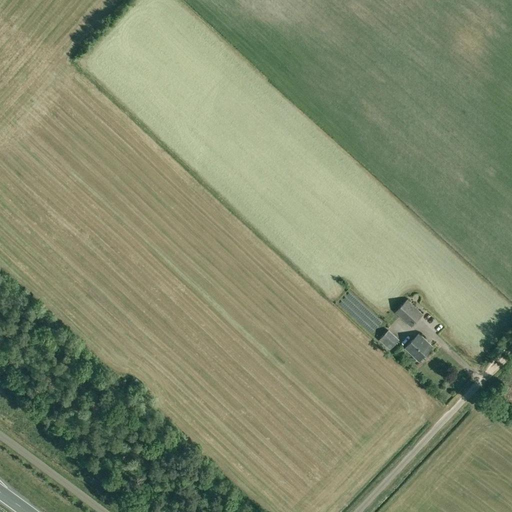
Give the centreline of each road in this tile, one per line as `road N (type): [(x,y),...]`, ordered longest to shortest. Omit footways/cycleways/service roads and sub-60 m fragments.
road 1 (unclassified): [(356,511),(486,378)]
road 2 (unclassified): [(0,435),(102,511)]
